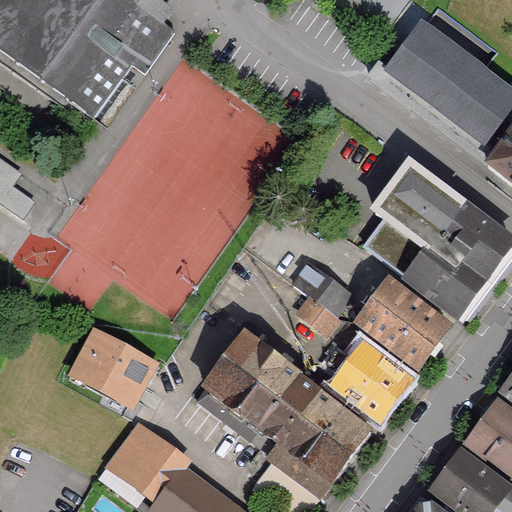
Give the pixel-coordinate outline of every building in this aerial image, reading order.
[(0,0),(0,65),(88,128),(132,66),(145,76),(175,35),(149,16),(138,8),(142,0),(0,0)] [(379,68),(370,80),(475,159),(479,153),(491,162),(511,134),(511,98),(421,31),(388,75),(379,68)] [(511,186),(511,134),(491,162),(487,168),(511,186)] [(0,204),(23,220),(34,204),(0,180),(0,172),(2,170),(0,169),(0,204)] [(506,253),(504,241),(410,170),(377,216),(386,223),(366,250),(457,320),(506,253)] [(294,287),(312,301),(330,315),(343,298),(318,279),(320,276),(310,268),(294,287)] [(389,286),(358,327),(418,372),(448,331),(389,286)] [(330,315),(312,301),(300,316),(327,336),(338,321),(330,315)] [(97,339),(77,376),(130,404),(150,367),(147,366),(150,361),(141,356),(139,361),(97,339)] [(197,404),(249,444),(250,443),(270,458),(268,461),(321,501),(370,435),(245,341),(197,404)] [(338,375),(330,385),(379,423),(409,383),(360,346),(348,362),(336,353),(327,366),(338,375)] [(511,418),(497,408),(470,445),(511,476),(511,418)] [(110,466),(160,503),(183,472),(184,472),(187,469),(135,431),(110,466)] [(434,492),(460,511),(511,511),(511,493),(461,456),(434,492)] [(184,472),(183,472),(160,503),(153,511),(236,511),(184,473),(184,472)]
